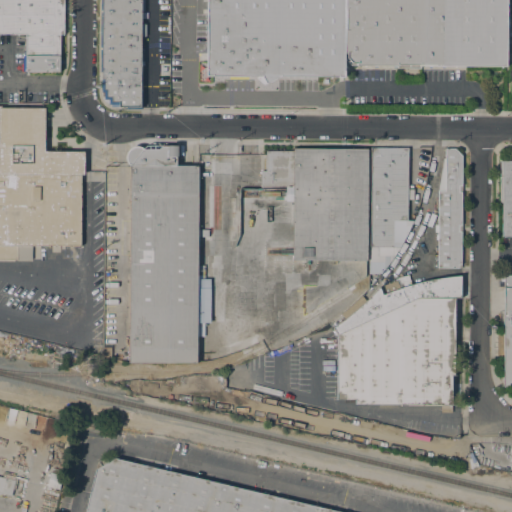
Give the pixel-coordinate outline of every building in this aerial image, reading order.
[(25,34),(0,34),(0,0),(63,0),(63,35),(59,35),(59,55),(61,55),(61,74),(53,74),(53,71),(25,71),(25,34)] [(140,107),(126,107),(118,107),(118,104),(118,102),(111,101),(111,97),(106,97),(106,90),(103,90),(103,79),(101,79),(101,72),(101,50),(101,47),(101,14),(101,10),(101,0),(140,0),(140,86),(140,107)] [(344,0),(344,59),(344,77),(279,76),(265,84),(261,76),(206,76),(206,0),(344,0)] [(506,0),(506,66),(419,66),(419,69),(397,68),(397,66),(350,65),(344,59),(344,0),(506,0)] [(118,104),(118,102),(111,101),(111,97),(106,97),(106,90),(103,90),(103,79),(101,79),(101,92),(103,92),(103,99),(108,99),(108,104),(118,104)] [(140,86),(142,86),(142,109),(126,109),(126,107),(140,107),(140,86)] [(32,246),(31,260),(0,259),(0,107),(45,108),(44,151),(84,152),(83,175),(81,175),(79,246),(32,246)] [(143,149),(146,146),(176,146),(176,166),(197,166),(196,361),(196,363),(129,363),(129,351),(127,351),(127,339),(129,339),(129,165),(125,161),(124,157),(126,151),(130,147),(134,146),(139,146),(140,147),(143,149)] [(370,148),(407,148),(407,220),(392,220),(392,247),(388,254),(369,254),(370,148)] [(444,159),(445,159),(445,148),(454,148),(461,156),(460,268),(437,268),(437,194),(437,191),(443,158),(444,159)] [(285,189),(260,189),(260,171),(265,171),(265,151),(292,151),(292,149),(366,149),(366,260),(304,260),(304,270),(292,270),(292,201),(285,201),(285,189)] [(501,203),(500,203),(500,161),(511,161),(511,236),(501,236),(501,203)] [(511,387),(502,387),(503,275),(511,275),(511,387)] [(460,298),(460,276),(445,277),(424,281),(411,284),(399,288),(397,280),(379,287),(368,298),(366,301),(361,296),(340,314),(345,319),(332,328),(336,334),(417,297),(454,298),(460,298)] [(336,334),(417,297),(454,298),(453,376),(451,376),(450,413),(441,413),(441,404),(355,404),(355,399),(336,399),(336,334)] [(244,379),(244,387),(232,387),(232,386),(231,386),(231,384),(232,384),(232,382),(231,382),(231,380),(232,380),(232,379),(244,379)] [(85,511),(94,469),(114,458),(332,511),(85,511)] [(61,471),(60,476),(62,476),(58,494),(51,492),(52,488),(46,487),(50,473),(51,468),(61,471)] [(0,477),(14,481),(11,496),(0,494),(0,477)]
